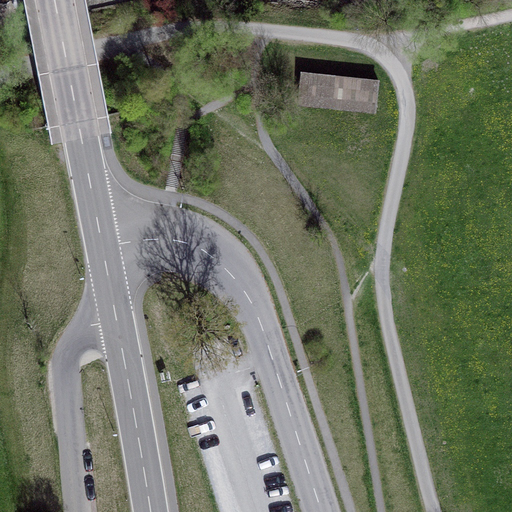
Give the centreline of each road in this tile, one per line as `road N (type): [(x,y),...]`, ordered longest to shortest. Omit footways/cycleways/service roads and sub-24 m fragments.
road 1 (residential): [(321,511),(241,287),(190,245),(104,254)]
road 2 (secondary): [(150,511),(104,254)]
road 3 (secondary): [(104,254),(55,0)]
road 4 (track): [(0,132),(13,204),(10,267)]
